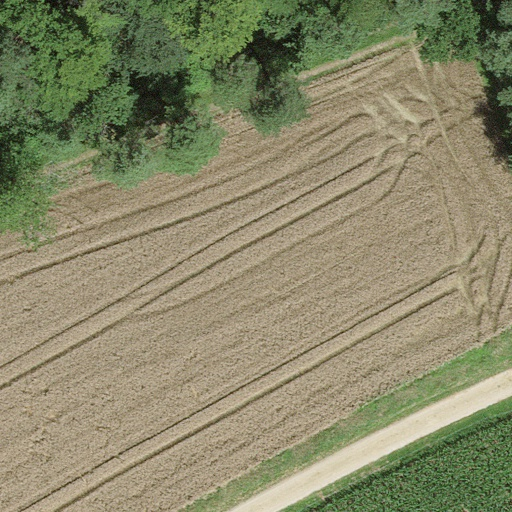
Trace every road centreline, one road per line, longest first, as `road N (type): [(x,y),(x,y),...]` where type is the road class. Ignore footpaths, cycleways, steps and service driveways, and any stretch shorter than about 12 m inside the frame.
road 1 (track): [(471,3),(0,168)]
road 2 (track): [(247,511),(365,447),(511,383)]
